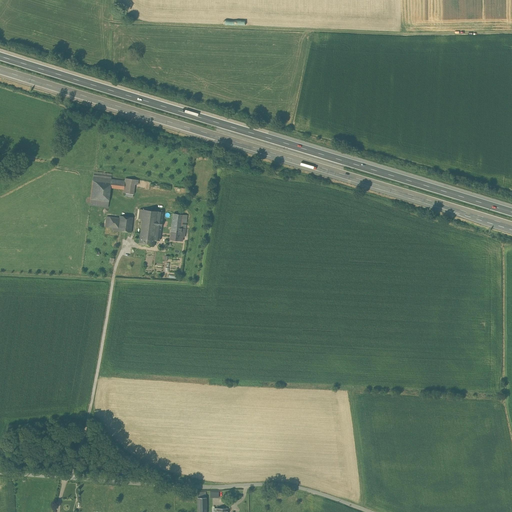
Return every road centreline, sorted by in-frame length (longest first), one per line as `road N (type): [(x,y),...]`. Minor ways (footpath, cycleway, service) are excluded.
road 1 (motorway): [(511,213),(0,55)]
road 2 (motorway): [(0,72),(511,225)]
road 3 (track): [(511,32),(116,22)]
road 4 (unclassified): [(0,472),(193,487),(281,485),(364,511)]
